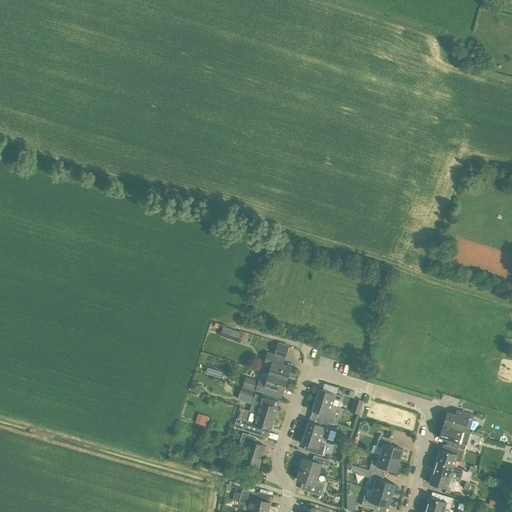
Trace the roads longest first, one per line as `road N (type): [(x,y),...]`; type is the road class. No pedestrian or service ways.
road 1 (residential): [(410,511),(429,412),(317,372),(304,377)]
road 2 (residential): [(283,511),(278,456),(304,377)]
